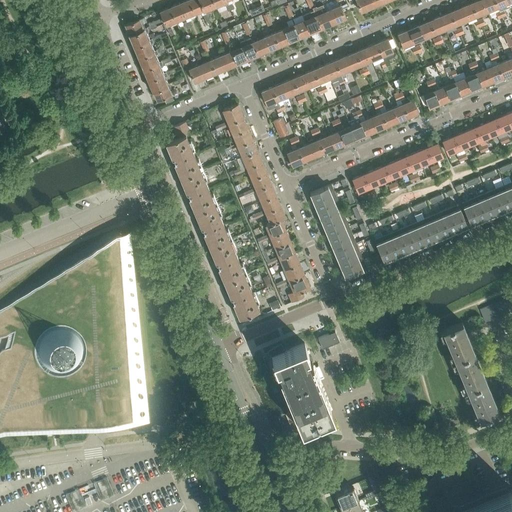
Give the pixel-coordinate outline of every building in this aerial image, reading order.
[(189,15),(194,13),(189,0),(186,0),(179,3),(186,19),(190,17),(189,15)] [(189,0),(194,13),(200,11),(200,12),(205,11),(204,10),(200,0),(189,0)] [(208,8),(216,5),(213,0),(200,0),(204,10),(205,11),(206,13),(208,19),(211,18),(209,12),(210,11),(208,8)] [(226,0),(213,0),(216,5),(223,2),(224,6),(225,5),(228,11),(231,9),(226,0)] [(375,5),(373,0),(355,0),(361,11),(370,7),(375,5)] [(476,0),(471,2),(477,15),(487,11),(482,0),(477,0),(476,1),(476,0)] [(494,0),(482,0),(487,11),(498,6),(494,0)] [(461,7),(460,7),(466,20),(477,15),(471,2),(466,4),(466,5),(461,7)] [(179,3),(170,7),(176,21),(181,19),(182,20),(186,19),(179,3)] [(340,5),(326,11),(331,24),(331,23),(337,21),(346,17),(340,5)] [(170,7),(160,11),(166,27),(171,25),(170,23),(176,21),(170,7)] [(455,9),(450,11),(456,24),(466,20),(460,7),(455,9)] [(326,11),(315,15),(321,28),(325,26),(331,24),(326,11)] [(450,11),(445,13),(440,16),(440,15),(439,16),(445,29),(456,24),(450,11)] [(316,30),(321,28),(315,15),(305,20),(310,33),(310,32),(316,30)] [(439,16),(434,18),(429,20),(435,33),(445,29),(439,16)] [(139,18),(125,24),(129,34),(144,28),(145,28),(143,23),(141,24),(139,18)] [(305,20),(294,24),(300,37),(304,35),(310,32),(310,33),(305,20)] [(424,22),(419,25),(419,24),(418,24),(424,38),(435,33),(429,20),(424,22)] [(294,24),(284,28),(289,42),(289,41),(295,39),(300,37),(294,24)] [(413,27),(408,29),(414,42),(424,38),(418,24),(418,25),(413,27)] [(128,34),(133,45),(149,39),(146,32),(147,32),(145,28),(144,28),(129,34),(128,34)] [(289,42),(284,28),(273,33),(279,46),(283,44),(289,41),(289,42)] [(403,31),(398,33),(397,34),(403,47),(414,42),(408,29),(403,31)] [(273,33),(263,37),(268,50),(274,48),(279,46),(273,33)] [(263,37),(252,42),(258,55),(262,53),(262,52),(268,50),(263,37)] [(376,42),(382,55),(384,60),(388,58),(395,55),(387,38),(381,40),(376,42)] [(149,39),(133,45),(138,57),(154,50),(151,44),(152,43),(150,39),(149,39)] [(252,42),(242,46),(247,59),(253,57),(258,55),(252,42)] [(372,44),(366,47),(366,46),(366,47),(371,60),(382,55),(376,42),(372,44)] [(242,46),(231,51),(237,63),(241,61),(247,59),(242,46)] [(366,47),(360,49),(355,51),(361,64),(371,60),(366,47)] [(158,61),(156,55),(156,54),(154,50),(138,57),(142,68),(158,61)] [(231,51),(221,55),(226,68),(232,65),(232,66),(237,63),(231,51)] [(351,53),(345,56),(345,55),(350,69),(361,64),(355,51),(351,53)] [(220,70),(226,68),(221,55),(210,59),(216,72),(220,70)] [(339,58),(334,60),(344,83),(348,82),(346,76),(348,75),(346,70),(350,69),(345,55),(345,56),(339,58)] [(210,59),(200,64),(205,77),(205,76),(211,74),(216,72),(210,59)] [(511,69),(508,59),(497,63),(503,76),(507,74),(511,72),(511,69)] [(334,60),(330,62),(324,64),(329,77),(331,82),(338,79),(340,85),(344,83),(334,60)] [(159,61),(158,61),(142,68),(147,79),(163,73),(160,66),(161,65),(159,61)] [(487,68),(492,81),(498,78),(503,76),(497,63),(487,68)] [(189,69),(194,81),(200,79),(199,79),(205,77),(200,64),(188,69),(189,69)] [(318,67),(314,69),(319,82),(329,77),(324,64),(324,65),(318,67)] [(487,68),(476,72),(482,85),(486,83),(492,81),(487,68)] [(309,71),(303,73),(308,86),(319,82),(314,69),(309,71)] [(164,72),(163,73),(147,79),(152,91),(153,90),(168,84),(165,77),(166,77),(164,72)] [(476,72),(466,77),(471,90),(471,89),(477,87),(482,85),(476,72)] [(297,76),(293,78),(298,91),(308,86),(303,73),(303,74),(297,76)] [(465,92),(471,90),(466,77),(455,81),(461,94),(465,92)] [(282,82),(288,95),(298,91),(293,78),(288,80),(282,82)] [(456,96),(461,94),(455,81),(445,86),(450,99),(450,98),(456,96)] [(282,82),(276,85),(272,87),(277,100),(288,95),(282,82)] [(153,90),(157,100),(171,94),(169,89),(170,88),(168,83),(168,84),(153,90)] [(358,86),(351,88),(353,94),(360,91),(358,86)] [(450,99),(445,86),(434,90),(440,103),(444,101),(450,98),(450,99)] [(267,89),(261,91),(268,109),(275,106),(279,105),(279,104),(277,100),(272,87),(267,89)] [(435,105),(440,103),(434,90),(423,95),(429,108),(429,107),(435,105)] [(350,99),(343,102),(345,107),(353,104),(350,99)] [(402,103),(408,116),(412,114),(413,114),(418,112),(413,99),(402,103)] [(237,103),(223,109),(228,123),(243,117),(237,103)] [(403,118),(408,116),(402,103),(392,108),(397,121),(398,121),(397,121),(403,118)] [(392,108),(381,112),(387,125),(392,123),(391,123),(397,121),(392,108)] [(381,112),(371,117),(376,130),(377,130),(376,129),(382,127),(387,125),(381,112)] [(506,113),(505,113),(506,114),(500,116),(495,118),(501,131),(511,126),(506,113)] [(243,117),(228,123),(233,134),(248,128),(243,117)] [(276,126),(278,131),(280,136),(283,135),(283,134),(285,134),(288,132),(285,124),(283,121),(284,121),(282,117),(279,118),(279,117),(278,118),(273,120),(273,121),(276,126),(275,126),(276,126)] [(371,117),(360,121),(366,134),(371,132),(370,132),(376,130),(371,117)] [(485,122),(490,135),(501,131),(495,118),(490,120),(491,120),(485,122)] [(175,161),(173,162),(174,162),(180,177),(200,169),(186,135),(190,133),(185,121),(172,126),(177,137),(166,142),(172,157),(171,157),(172,158),(173,157),(175,161)] [(360,121),(350,126),(355,139),(356,139),(355,138),(361,136),(366,134),(360,121)] [(485,122),(484,122),(485,123),(479,125),(474,127),(480,140),(490,135),(485,122)] [(350,126),(339,130),(345,143),(350,141),(355,139),(350,126)] [(464,131),(469,144),(480,140),(474,127),(470,129),(464,131)] [(248,128),(233,134),(238,145),(253,139),(248,128)] [(335,147),(334,147),(340,145),(345,143),(339,130),(329,134),(334,148),(335,147)] [(464,131),(463,131),(464,132),(458,134),(453,136),(459,149),(469,144),(464,131)] [(334,148),(329,134),(318,139),(324,152),(329,150),(328,150),(334,147),(334,148)] [(443,140),(448,153),(459,149),(453,136),(448,138),(449,138),(443,140)] [(253,139),(238,145),(242,156),(257,150),(253,139)] [(314,156),(313,156),(319,154),(324,152),(318,139),(308,143),(313,156),(314,156)] [(308,143),(297,148),(303,161),(308,159),(307,159),(313,156),(313,157),(313,156),(308,143)] [(431,145),(427,147),(432,160),(443,155),(437,143),(436,143),(437,143),(431,145)] [(416,151),(421,164),(432,160),(427,147),(421,149),(416,152),(416,151)] [(298,163),(303,161),(297,148),(287,152),(292,165),(298,163)] [(257,150),(242,156),(247,167),(262,161),(257,150)] [(410,154),(405,156),(411,169),(421,164),(416,151),(415,151),(416,152),(410,154)] [(395,160),(400,173),(411,169),(405,156),(400,158),(395,160)] [(389,163),(384,165),(390,178),(400,173),(395,160),(394,160),(395,161),(389,163)] [(262,161),(247,167),(252,178),(267,172),(262,161)] [(374,169),(379,182),(390,178),(384,165),(381,166),(374,169)] [(189,197),(195,212),(215,203),(200,169),(180,177),(187,192),(186,192),(186,193),(188,192),(189,196),(188,197),(189,197)] [(374,169),(373,169),(373,170),(368,172),(363,174),(368,187),(379,182),(374,169)] [(267,172),(252,178),(256,189),(271,183),(267,172)] [(363,174),(358,176),(353,178),(352,178),(358,191),(368,187),(363,174)] [(511,181),(503,184),(511,205),(511,181)] [(311,191),(315,200),(336,191),(333,182),(311,191)] [(271,183),(256,189),(261,200),(276,194),(271,183)] [(511,205),(503,184),(495,188),(504,209),(511,205)] [(495,188),(486,191),(495,213),(504,209),(495,188)] [(315,200),(318,208),(340,199),(336,191),(315,200)] [(486,191),(478,195),(487,216),(495,213),(486,191)] [(276,194),(261,200),(266,211),(280,205),(276,194)] [(478,195),(470,198),(479,220),(487,216),(478,195)] [(470,198),(461,202),(470,223),(479,220),(470,198)] [(318,208),(322,216),(343,207),(340,199),(318,208)] [(195,212),(201,227),(201,228),(202,227),(204,231),(203,231),(203,232),(210,247),(229,238),(215,203),(195,212)] [(458,203),(450,207),(459,228),(467,225),(458,203)] [(281,219),(285,217),(280,205),(266,211),(270,222),(281,218),(281,219)] [(322,216),(325,225),(347,216),(343,207),(322,216)] [(450,207),(441,211),(450,232),(459,228),(450,207)] [(441,211),(433,214),(442,235),(450,232),(441,211)] [(433,214),(424,218),(434,239),(442,235),(433,214)] [(325,225),(329,233),(350,224),(347,216),(325,225)] [(285,229),(281,219),(281,218),(270,222),(266,224),(270,235),(285,229)] [(424,218),(416,221),(425,243),(434,239),(424,218)] [(416,221),(408,225),(417,246),(425,243),(416,221)] [(0,337),(6,336),(14,333),(12,341),(10,348),(2,350),(0,351),(0,429),(24,422),(78,415),(97,412),(106,411),(118,409),(129,408),(133,407),(150,405),(131,224),(120,232),(0,308),(0,337)] [(350,224),(329,233),(332,241),(354,232),(350,224)] [(408,225),(399,228),(408,250),(417,246),(408,225)] [(399,228),(391,232),(400,253),(408,250),(399,228)] [(285,229),(270,235),(275,246),(290,240),(285,229)] [(332,241),(336,249),(357,240),(354,232),(332,241)] [(391,232),(383,235),(392,257),(400,253),(391,232)] [(383,235),(374,239),(383,260),(392,257),(383,235)] [(210,247),(216,261),(215,262),(216,262),(217,262),(219,266),(217,266),(217,267),(218,267),(224,281),(244,273),(229,238),(210,247)] [(290,240),(275,246),(280,258),(295,251),(290,240)] [(357,240),(336,249),(339,258),(361,249),(357,240)] [(339,258),(343,266),(364,257),(361,249),(339,258)] [(295,251),(280,258),(284,269),(299,262),(295,251)] [(364,257),(343,266),(346,274),(368,265),(364,257)] [(299,262),(284,269),(289,280),(304,273),(299,262)] [(232,297),(233,300),(232,301),(232,302),(233,301),(239,317),(259,308),(244,273),(224,281),(231,296),(230,297),(232,297)] [(289,280),(294,291),(288,293),(292,302),(302,297),(303,298),(303,297),(300,291),(310,287),(304,273),(289,280)] [(267,274),(262,276),(266,286),(271,284),(267,274)] [(511,302),(509,297),(480,309),(485,321),(511,309),(511,302)] [(269,302),(272,310),(280,306),(277,299),(269,302)] [(449,328),(443,330),(455,360),(474,352),(462,322),(453,326),(453,325),(448,327),(449,328)] [(322,348),(331,344),(339,340),(335,330),(318,338),(322,348)] [(309,362),(305,354),(308,353),(304,343),(285,351),(282,343),(279,345),(274,347),(271,349),(268,350),(267,351),(271,357),(271,356),(275,366),(278,365),(282,373),(279,374),(293,410),(286,413),(291,427),(317,429),(314,423),(334,415),(312,360),(309,362)] [(455,360),(467,390),(487,382),(474,352),(455,360)] [(499,411),(487,382),(467,390),(480,419),(485,417),(486,417),(490,415),(499,411)] [(353,487),(335,494),(340,507),(358,500),(353,487)] [(379,487),(370,491),(373,496),(382,493),(379,487)] [(457,508),(458,510),(456,510),(455,510),(453,511),(511,511),(511,489),(509,491),(507,487),(458,507),(457,507),(457,508)] [(363,511),(358,500),(340,507),(342,511),(363,511)]
